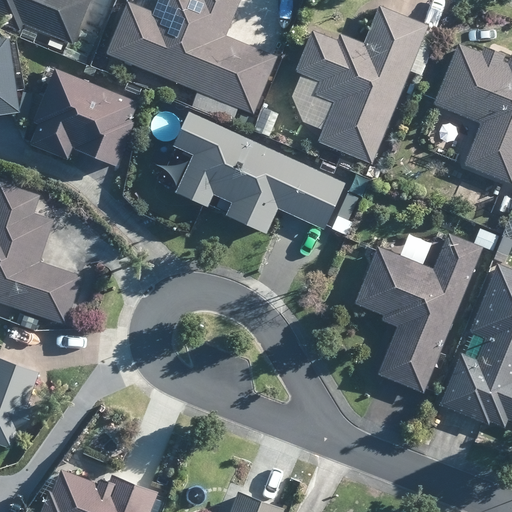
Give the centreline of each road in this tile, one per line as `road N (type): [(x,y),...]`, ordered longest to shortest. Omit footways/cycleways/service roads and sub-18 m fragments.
road 1 (residential): [(328,441),(266,323),(234,299),(194,288),(162,300),(145,319),(146,343),(166,377)]
road 2 (residential): [(328,441),(507,511)]
road 3 (residential): [(166,377),(328,441)]
